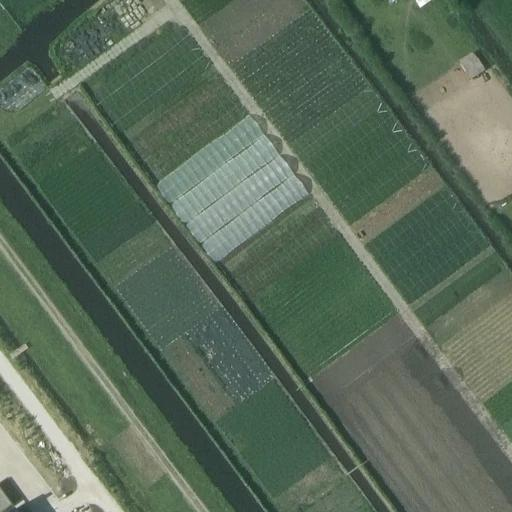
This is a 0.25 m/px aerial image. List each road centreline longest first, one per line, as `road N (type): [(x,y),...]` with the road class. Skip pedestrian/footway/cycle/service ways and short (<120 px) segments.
road 1 (track): [(511,456),(176,8),(49,100)]
road 2 (track): [(201,511),(59,321)]
road 3 (unclassified): [(110,511),(0,364)]
